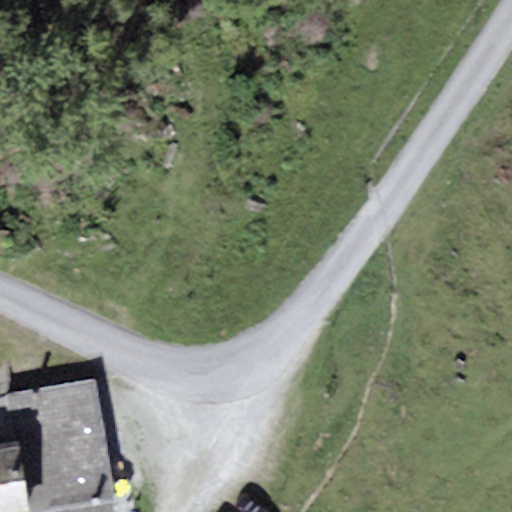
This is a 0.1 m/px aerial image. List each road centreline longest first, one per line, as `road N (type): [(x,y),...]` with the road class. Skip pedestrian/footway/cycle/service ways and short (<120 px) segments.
road 1 (unclassified): [(511,12),(337,278),(292,332),(246,367),(199,374),(159,362),(0,290)]
road 2 (track): [(181,511),(202,463),(222,375)]
